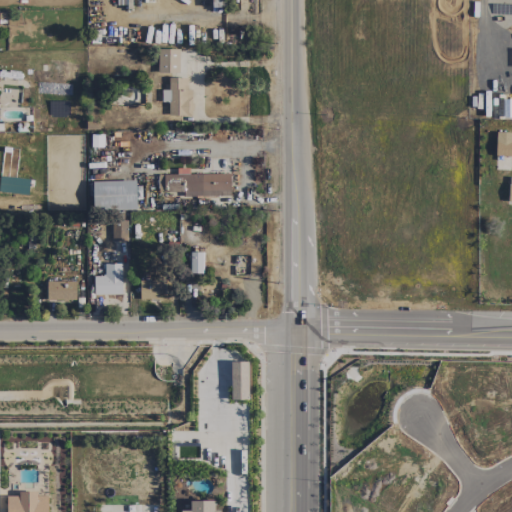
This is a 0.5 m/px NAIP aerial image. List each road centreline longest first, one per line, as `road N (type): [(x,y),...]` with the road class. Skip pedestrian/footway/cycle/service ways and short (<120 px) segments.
road 1 (secondary): [(296,331),(296,0)]
road 2 (residential): [(296,331),(0,332)]
road 3 (residential): [(511,329),(296,331)]
road 4 (secondary): [(297,511),(296,331)]
